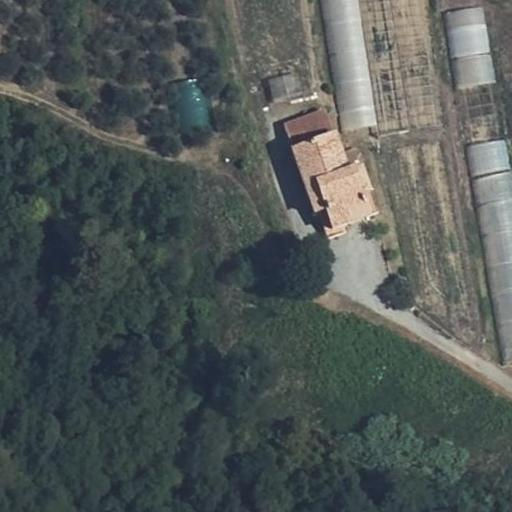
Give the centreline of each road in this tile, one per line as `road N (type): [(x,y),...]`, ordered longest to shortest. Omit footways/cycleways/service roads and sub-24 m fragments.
road 1 (track): [(310,279),(275,243),(257,195),(64,103),(0,91)]
road 2 (residential): [(511,386),(310,279)]
